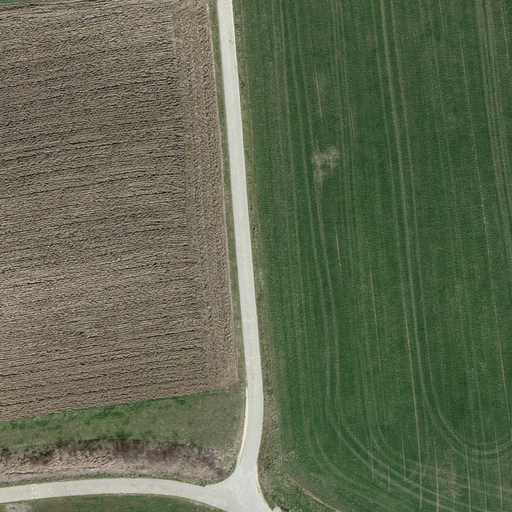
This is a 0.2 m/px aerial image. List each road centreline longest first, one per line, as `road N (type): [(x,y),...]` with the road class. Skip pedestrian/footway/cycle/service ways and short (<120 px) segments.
road 1 (track): [(217,0),(255,390),(236,507)]
road 2 (track): [(0,495),(181,489),(245,511)]
